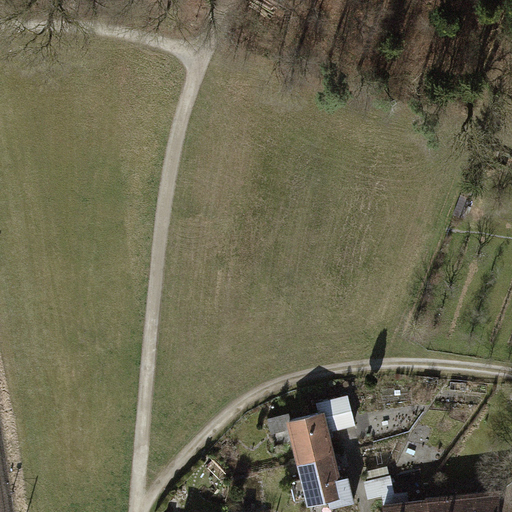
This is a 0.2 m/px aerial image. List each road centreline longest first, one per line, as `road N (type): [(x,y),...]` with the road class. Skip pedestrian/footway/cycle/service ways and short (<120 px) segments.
road 1 (track): [(136,511),(171,173),(203,55),(235,0)]
road 2 (track): [(511,373),(380,363),(271,387),(194,447),(143,511)]
road 3 (track): [(0,20),(97,29),(203,55)]
